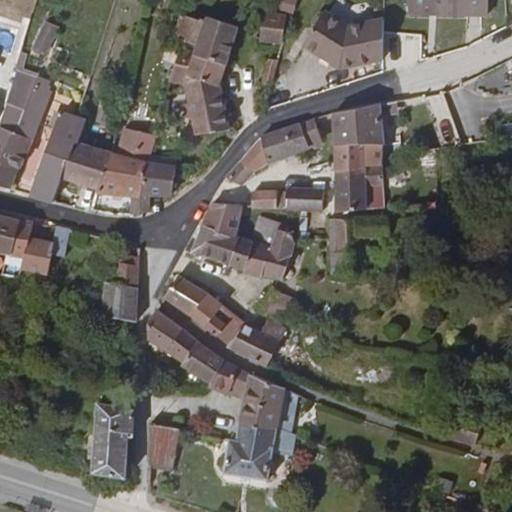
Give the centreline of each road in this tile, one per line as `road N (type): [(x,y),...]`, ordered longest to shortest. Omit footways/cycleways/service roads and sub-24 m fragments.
road 1 (residential): [(511,46),(466,69),(263,126),(213,177),(174,245)]
road 2 (residential): [(151,292),(228,352),(274,376),(511,460)]
road 3 (residential): [(151,292),(129,511)]
road 4 (residential): [(174,245),(0,204)]
